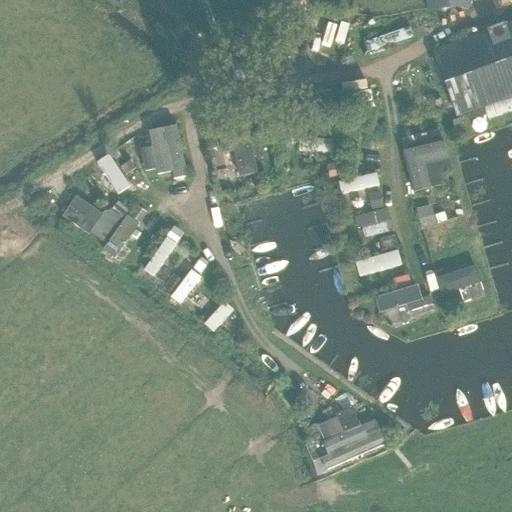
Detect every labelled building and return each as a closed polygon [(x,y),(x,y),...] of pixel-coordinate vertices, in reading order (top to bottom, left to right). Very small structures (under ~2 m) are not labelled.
[(466,0),(425,0),(428,13),(468,6),(466,0)] [(511,20),(431,50),(455,116),(511,95),(511,20)] [(414,21),(339,46),(346,67),(421,42),(414,21)] [(286,49),(215,63),(219,83),(290,70),(286,49)] [(439,173),(452,170),(445,141),(442,141),(439,131),(442,130),(438,115),(401,123),(403,151),(414,191),(442,184),(439,173)] [(247,125),(202,135),(206,157),(232,151),(238,177),(257,172),(247,125)] [(177,129),(147,135),(156,184),(187,178),(177,129)] [(298,143),(298,156),(331,156),(331,143),(298,143)] [(98,163),(117,194),(128,188),(108,156),(98,163)] [(337,185),(341,198),(379,188),(375,174),(337,185)] [(76,201),(68,213),(92,230),(100,218),(76,201)] [(419,205),(423,226),(439,223),(435,202),(419,205)] [(351,222),(355,234),(388,225),(384,212),(351,222)] [(116,260),(135,229),(120,220),(101,251),(116,260)] [(475,225),(423,240),(433,276),(486,261),(475,225)] [(163,241),(142,271),(153,278),(173,247),(163,241)] [(355,265),(359,280),(400,268),(395,253),(355,265)] [(476,266),(437,279),(442,296),(481,283),(476,266)] [(191,271),(169,301),(179,308),(201,278),(191,271)] [(375,298),(379,313),(422,300),(418,284),(412,286),(375,298)] [(222,304),(202,327),(211,335),(232,312),(222,304)] [(314,432),(324,460),(366,445),(356,417),(314,432)]
